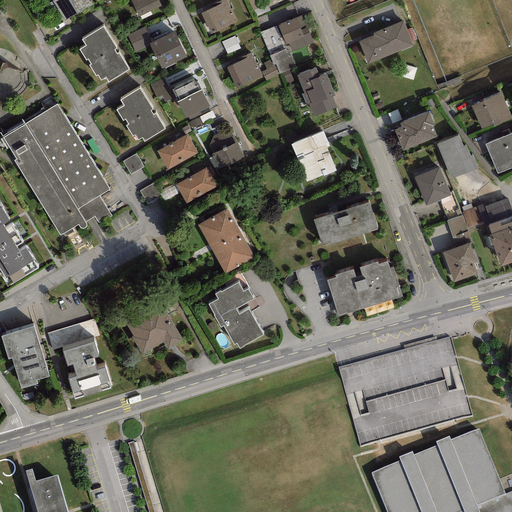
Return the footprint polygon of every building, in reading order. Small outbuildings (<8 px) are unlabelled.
[(91,5),(87,0),(54,0),(52,1),(64,21),(91,5)] [(130,0),(138,17),(162,6),(158,0),(130,0)] [(225,0),(222,0),(215,3),(216,6),(201,14),(210,34),(236,22),(225,0)] [(256,0),(248,0),(256,17),(266,13),(271,11),(267,2),(259,6),(256,0)] [(302,16),(278,25),(286,45),(289,44),(292,52),(313,44),(302,16)] [(403,21),(372,33),(373,36),(358,42),(367,64),(413,45),(403,21)] [(102,27),(81,40),(85,46),(79,50),(86,60),(88,59),(92,64),(89,66),(95,76),(98,75),(101,79),(105,77),(107,81),(128,69),(118,54),(116,55),(114,50),(116,49),(102,27)] [(149,43),(151,43),(144,27),(127,35),(135,52),(150,45),(149,43)] [(151,43),(149,43),(150,45),(161,69),(187,57),(175,32),(151,43)] [(240,47),(234,34),(221,40),(227,52),(240,47)] [(241,61),(227,68),(236,88),(262,76),(251,53),(240,58),(241,61)] [(1,55),(2,63),(0,62),(0,88),(21,87),(20,65),(11,65),(10,55),(1,55)] [(271,61),(264,65),(266,69),(261,72),(266,81),(280,73),(275,64),(273,64),(271,61)] [(316,68),(297,75),(304,93),(302,94),(306,105),(309,104),(314,116),(337,107),(332,96),(334,95),(326,74),(320,77),(316,68)] [(294,82),(290,71),(283,73),(288,85),(294,82)] [(165,102),(175,97),(172,90),(171,90),(165,78),(150,85),(156,98),(162,95),(165,102)] [(193,79),(172,90),(175,97),(178,102),(177,102),(185,118),(210,106),(198,83),(195,84),(193,79)] [(140,88),(120,100),(123,106),(116,110),(122,121),(125,119),(128,125),(125,126),(132,137),(135,135),(138,140),(142,138),(144,142),(164,129),(155,114),(153,115),(150,110),(152,109),(140,88)] [(511,118),(502,93),(471,106),(481,130),(493,124),(494,126),(511,118)] [(109,185),(57,100),(5,132),(18,154),(14,156),(59,230),(77,219),(79,222),(83,223),(87,221),(86,218),(85,216),(92,212),(97,220),(110,212),(98,192),(109,185)] [(429,112),(399,124),(401,127),(394,130),(402,151),(436,137),(432,127),(434,126),(429,112)] [(324,131),(290,144),(306,183),(337,170),(327,147),(330,147),(324,131)] [(219,169),(243,157),(236,143),(237,143),(233,135),(223,133),(213,136),(209,146),(213,154),(212,154),(219,169)] [(511,168),(511,134),(485,145),(497,174),(511,168)] [(196,154),(186,135),(157,152),(167,170),(196,154)] [(458,136),(437,144),(451,179),(478,168),(473,155),(470,156),(466,145),(463,146),(458,136)] [(142,164),(136,152),(123,158),(129,171),(142,164)] [(206,168),(176,185),(186,203),(216,187),(206,168)] [(438,168),(414,178),(426,206),(450,195),(438,168)] [(160,196),(153,182),(141,188),(148,202),(160,196)] [(377,229),(369,203),(313,220),(321,246),(377,229)] [(0,243),(17,234),(11,225),(5,229),(2,225),(8,221),(0,206),(0,243)] [(476,207),(462,213),(468,228),(482,222),(476,207)] [(253,257),(227,208),(198,224),(224,273),(253,257)] [(467,230),(461,214),(446,219),(452,235),(467,230)] [(491,235),(489,235),(500,267),(511,262),(511,216),(488,225),(491,235)] [(23,243),(17,234),(0,243),(0,274),(8,287),(38,269),(25,247),(19,251),(16,247),(23,243)] [(470,243),(443,253),(453,282),(477,274),(473,263),(477,262),(470,243)] [(389,269),(387,261),(378,264),(377,261),(359,267),(362,275),(355,277),(352,269),(335,275),(336,277),(326,280),(337,317),(402,297),(393,268),(389,269)] [(217,299),(208,304),(214,315),(213,315),(220,327),(223,325),(234,345),(237,344),(240,349),(244,347),(243,346),(263,335),(248,309),(239,314),(236,309),(253,299),(247,289),(243,292),(238,283),(221,293),(220,291),(215,294),(217,299)] [(161,304),(126,325),(132,336),(131,337),(142,355),(163,342),(167,350),(183,340),(161,304)] [(99,335),(93,318),(47,333),(53,350),(99,335)] [(34,327),(1,337),(8,359),(11,358),(21,389),(37,384),(36,380),(49,377),(34,327)] [(472,415),(449,338),(345,367),(338,369),(358,448),(447,422),(472,415)] [(93,341),(62,351),(67,366),(73,364),(77,376),(67,379),(74,400),(111,389),(104,367),(97,370),(93,359),(95,358),(98,357),(93,341)] [(454,439),(451,441),(449,436),(436,441),(438,446),(414,456),(412,451),(398,456),(401,462),(371,474),(386,511),(511,511),(511,497),(510,492),(505,494),(479,429),(454,439)] [(32,469),(26,470),(37,511),(67,511),(57,475),(35,481),(32,469)]
